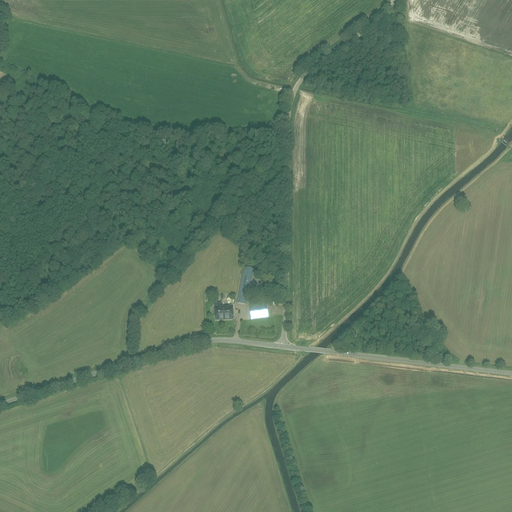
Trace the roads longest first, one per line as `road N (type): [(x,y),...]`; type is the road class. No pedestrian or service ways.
road 1 (unclassified): [(283,347),(288,100),(298,78),(396,0)]
road 2 (tertiary): [(0,404),(193,343),(283,347)]
road 3 (tertiary): [(511,373),(283,347)]
